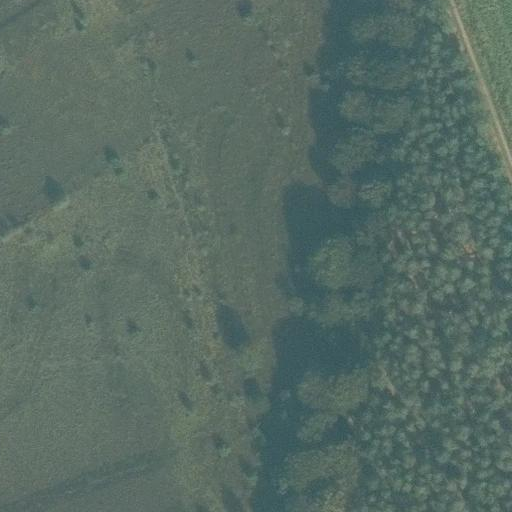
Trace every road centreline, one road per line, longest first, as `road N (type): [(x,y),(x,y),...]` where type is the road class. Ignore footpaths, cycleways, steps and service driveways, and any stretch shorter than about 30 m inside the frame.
road 1 (track): [(380,0),(323,475),(326,511)]
road 2 (track): [(446,0),(511,182)]
